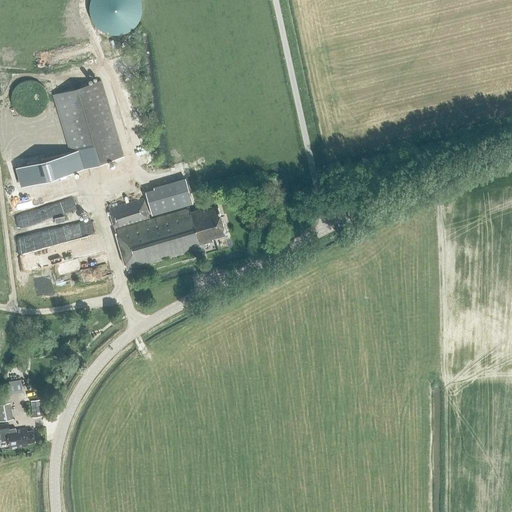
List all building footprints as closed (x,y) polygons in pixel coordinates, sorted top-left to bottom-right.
[(93,0),(94,24),(114,32),(134,32),(139,18),(138,0),(93,0)] [(124,156),(101,80),(52,95),(75,171),(124,156)] [(174,180),(145,189),(153,215),(182,206),(174,180)] [(12,212),(17,229),(53,220),(47,198),(13,206),(14,212),(12,212)] [(190,211),(188,206),(185,207),(149,218),(143,198),(108,209),(126,270),(201,248),(199,243),(213,239),(212,237),(224,233),(225,233),(224,228),(217,205),(204,209),(203,207),(190,211)] [(45,253),(21,257),(23,271),(47,267),(45,253)] [(22,378),(10,380),(11,392),(24,391),(22,378)] [(0,394),(0,399),(1,404),(0,404),(0,420),(13,419),(8,393),(0,394)] [(41,416),(39,400),(30,401),(32,417),(41,416)] [(9,429),(8,423),(0,424),(0,438),(1,441),(8,440),(9,448),(25,446),(25,443),(34,441),(32,431),(26,431),(26,428),(15,430),(15,428),(9,429)]
